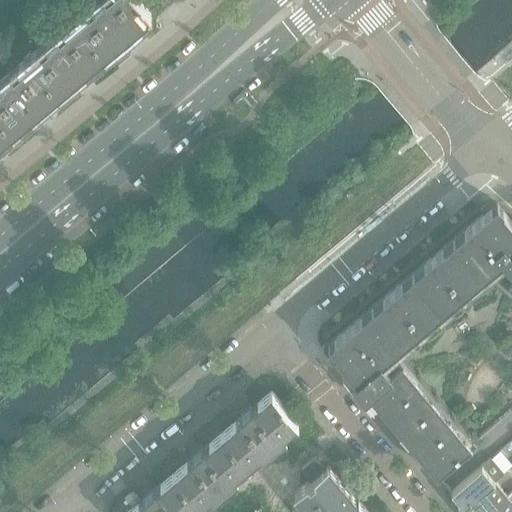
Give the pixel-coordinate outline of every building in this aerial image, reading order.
[(150,13),(139,0),(96,0),(92,4),(94,7),(77,22),(103,53),(150,13)] [(103,53),(77,22),(60,36),(57,33),(46,43),(48,46),(31,60),(58,91),(103,53)] [(58,91),(31,60),(14,75),(11,72),(8,74),(0,81),(0,82),(2,85),(0,86),(0,115),(12,130),(58,91)] [(0,139),(12,130),(0,115),(0,139)] [(511,220),(497,203),(482,215),(490,224),(495,230),(511,249),(503,258),(506,262),(511,267),(511,220)] [(482,215),(452,240),(482,275),(503,258),(511,249),(495,230),(490,224),(482,215)] [(452,240),(431,258),(461,292),(482,275),(452,240)] [(431,258),(413,273),(442,308),(461,292),(431,258)] [(413,273),(391,292),(421,326),(442,308),(413,273)] [(391,292),(371,308),(401,343),(421,326),(391,292)] [(371,308),(351,325),(371,348),(381,360),(393,350),(401,343),(371,308)] [(351,325),(327,345),(346,367),(355,378),(357,380),(365,374),(372,367),(381,360),(371,348),(351,325)] [(355,378),(355,379),(356,383),(358,385),(360,389),(363,391),(367,394),(368,392),(376,402),(384,411),(419,382),(402,361),(393,350),(381,360),(372,367),(365,374),(357,380),(355,378)] [(419,382),(384,411),(400,430),(436,401),(419,382)] [(249,465),(298,424),(295,421),(296,420),(271,391),(252,408),(250,407),(240,416),(241,417),(222,433),(249,465)] [(436,401),(400,430),(418,452),(453,422),(436,401)] [(453,422),(418,452),(436,473),(471,444),(453,422)] [(200,506),(249,465),(222,433),(203,449),(202,448),(191,457),(192,458),(173,474),(200,506)] [(357,503),(350,495),(351,493),(345,486),(343,487),(326,467),(325,468),(315,456),(301,468),(311,480),(294,494),(309,511),(365,511),(358,503),(357,503)] [(481,465),(450,490),(463,506),(494,480),(495,481),(504,473),(503,473),(490,458),(481,465)] [(193,511),(200,506),(173,474),(154,490),(153,488),(142,498),(143,499),(127,511),(193,511)] [(494,480),(463,506),(468,511),(485,511),(506,495),(495,481),(494,480)] [(511,511),(511,489),(506,495),(485,511),(511,511)]
